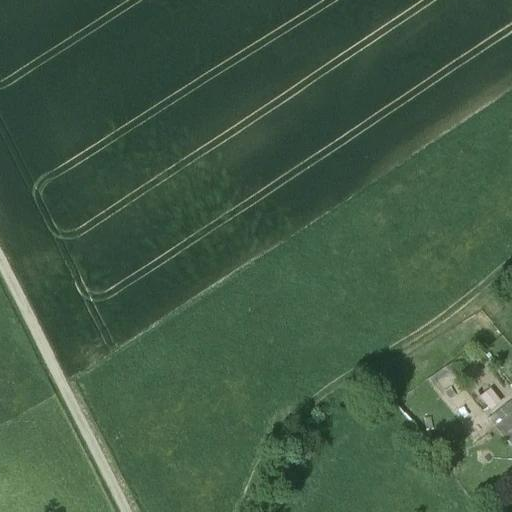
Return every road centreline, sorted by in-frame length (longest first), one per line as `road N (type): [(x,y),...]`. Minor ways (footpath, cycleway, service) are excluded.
road 1 (track): [(511,259),(449,314),(350,373),(277,432),(245,511)]
road 2 (track): [(127,511),(0,256)]
